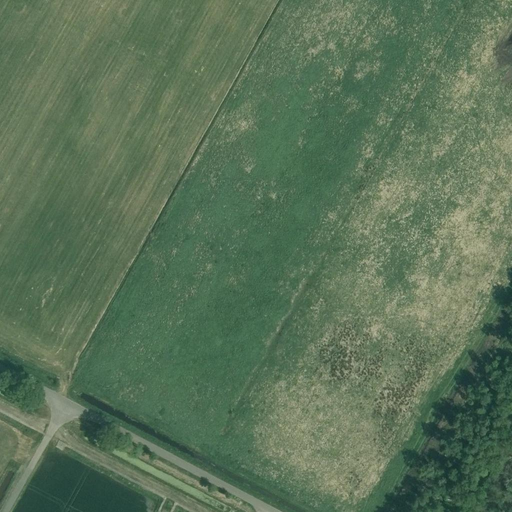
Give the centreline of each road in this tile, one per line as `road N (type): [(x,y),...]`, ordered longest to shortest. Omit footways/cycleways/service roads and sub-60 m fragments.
road 1 (unclassified): [(274,511),(66,402)]
road 2 (unclassified): [(5,511),(66,402)]
